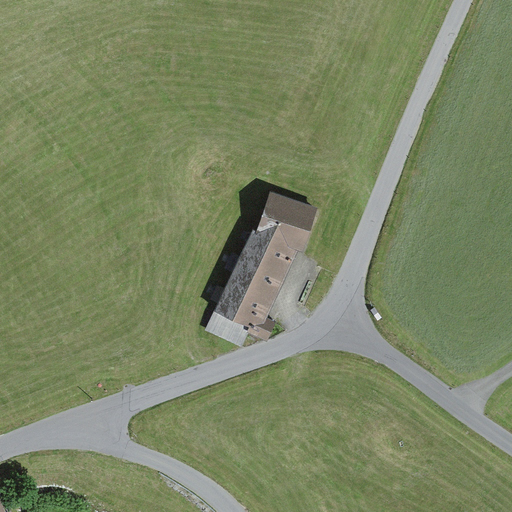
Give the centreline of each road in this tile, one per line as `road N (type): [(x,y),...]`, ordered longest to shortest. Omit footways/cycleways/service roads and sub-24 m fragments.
road 1 (unclassified): [(468,0),(356,256),(339,323)]
road 2 (unclassified): [(339,323),(92,415)]
road 3 (unclassified): [(339,323),(511,444)]
road 4 (unclassified): [(92,415),(111,444),(168,467),(227,511)]
